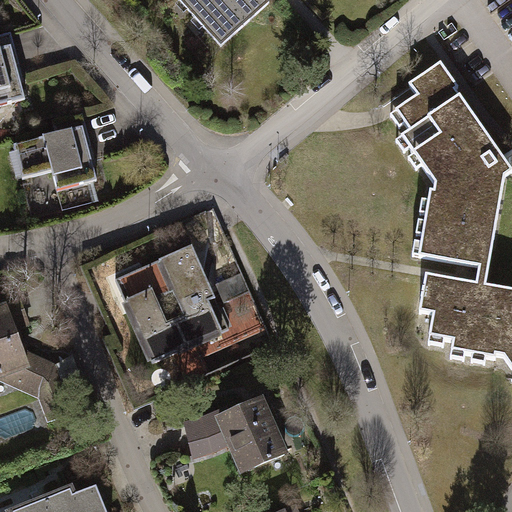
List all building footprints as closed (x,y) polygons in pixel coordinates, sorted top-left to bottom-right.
[(272,0),(271,0),(178,0),(221,47),(272,0)] [(0,105),(29,98),(12,34),(0,37),(0,105)] [(436,191),(418,258),(499,269),(511,170),(511,167),(464,92),(445,62),(410,86),(421,98),(400,114),(412,129),(401,139),(413,156),(436,191)] [(41,139),(14,146),(24,181),(51,174),(52,180),(56,192),(99,181),(84,127),(72,130),(41,139)] [(165,261),(113,282),(121,302),(148,367),(227,336),(192,250),(165,261)] [(511,293),(426,279),(421,312),(435,315),(431,339),(455,343),(453,358),(511,368),(511,293)] [(12,307),(0,311),(0,382),(45,403),(61,369),(28,354),(12,307)] [(211,419),(179,430),(193,467),(224,456),(235,481),(288,461),(265,398),(211,419)] [(107,511),(95,483),(20,511),(107,511)]
